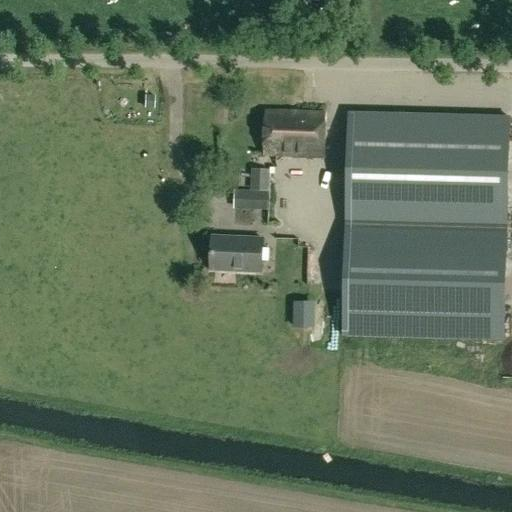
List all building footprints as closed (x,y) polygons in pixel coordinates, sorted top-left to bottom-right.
[(264,110),(262,155),(322,157),(324,113),(264,110)] [(499,116),(349,112),(346,224),(506,228),(509,116),(499,116)] [(286,166),(286,217),(327,217),(327,166),(286,166)] [(268,192),(257,192),(257,210),(267,211),(268,192)] [(503,333),(506,255),(506,246),(506,228),(346,224),(344,313),(344,336),(503,338),(503,333)] [(211,270),(262,272),(263,239),(212,237),(211,270)]
